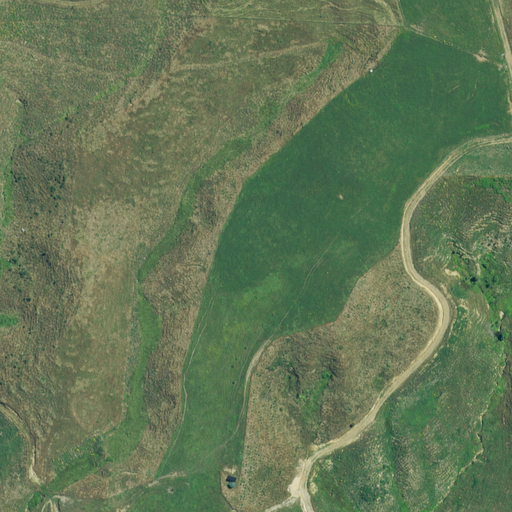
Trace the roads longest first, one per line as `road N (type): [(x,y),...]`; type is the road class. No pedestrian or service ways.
road 1 (track): [(306,511),(311,465),(360,432),(447,327),(445,299),(418,271),(404,218),(464,147),(511,137)]
road 2 (track): [(126,511),(133,496),(161,481),(224,468),(233,511)]
road 3 (track): [(0,403),(27,427),(31,478),(60,511)]
